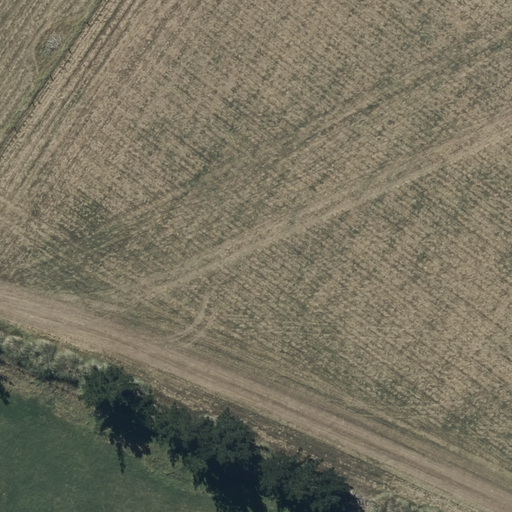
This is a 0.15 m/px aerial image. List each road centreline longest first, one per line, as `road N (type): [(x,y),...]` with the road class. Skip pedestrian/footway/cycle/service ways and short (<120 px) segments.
road 1 (residential): [(511,337),(229,210)]
road 2 (residential): [(229,210),(0,107)]
road 3 (residential): [(325,0),(229,210)]
